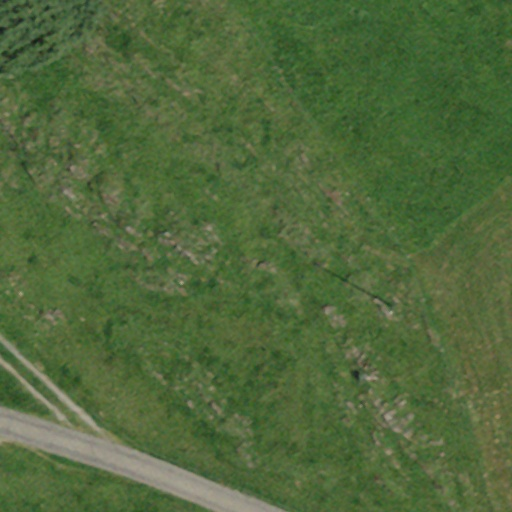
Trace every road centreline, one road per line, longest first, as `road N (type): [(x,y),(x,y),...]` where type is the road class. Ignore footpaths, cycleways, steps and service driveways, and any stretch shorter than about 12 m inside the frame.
road 1 (tertiary): [(0,419),(250,511)]
road 2 (track): [(0,346),(106,453)]
